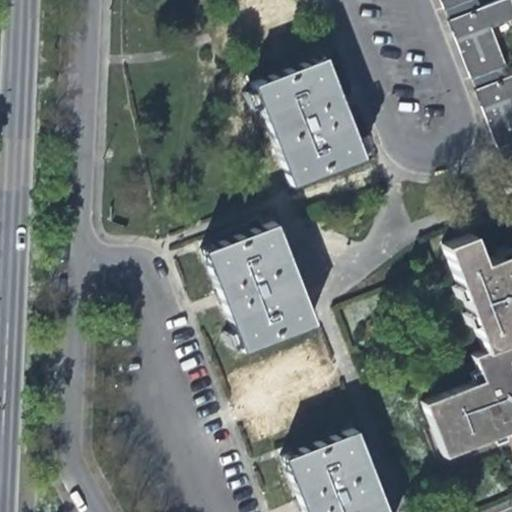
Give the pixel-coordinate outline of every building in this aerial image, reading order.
[(479,6),(476,0),(460,0),(441,8),(445,19),(479,6)] [(486,26),(511,15),(511,9),(508,0),(495,0),(479,6),(445,19),(455,44),(468,77),(501,64),(486,26)] [(318,56),(247,83),(286,183),(357,156),(338,106),(331,89),(318,56)] [(506,76),(501,64),(468,77),(472,88),(506,76)] [(511,73),(506,76),(472,88),(485,122),(495,148),(511,140),(511,73)] [(511,140),(495,148),(500,160),(511,154),(511,140)] [(268,222),(198,249),(213,286),(218,299),(237,349),(307,321),(268,222)] [(466,235),(439,246),(480,351),(511,339),(511,249),(477,264),(466,235)] [(511,339),(480,351),(472,354),(482,378),(420,401),(441,458),(495,438),(511,431),(511,339)] [(380,511),(348,428),(278,455),(292,490),(298,505),(300,511),(380,511)]
